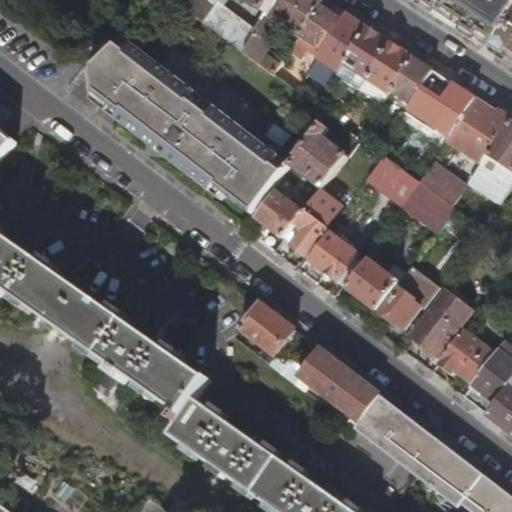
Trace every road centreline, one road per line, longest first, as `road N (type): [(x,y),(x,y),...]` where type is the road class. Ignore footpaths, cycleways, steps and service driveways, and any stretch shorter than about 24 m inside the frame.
road 1 (residential): [(511,473),(0,79)]
road 2 (residential): [(368,0),(511,97)]
